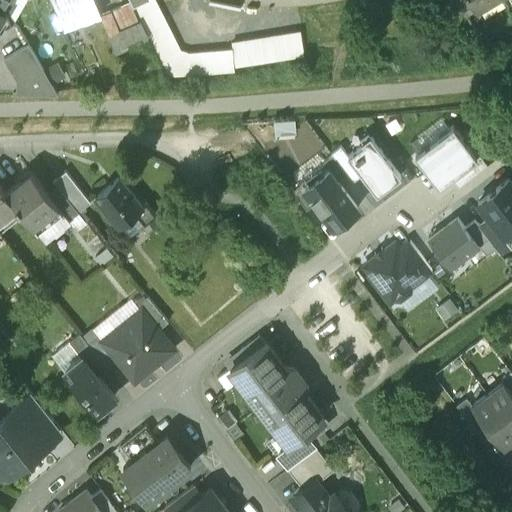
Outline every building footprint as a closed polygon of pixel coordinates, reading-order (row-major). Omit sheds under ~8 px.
[(50,0),(58,18),(67,14),(61,0),(50,0)] [(99,15),(92,0),(72,0),(77,10),(72,12),(77,23),(99,15)] [(454,0),(465,17),(476,10),(470,0),(454,0)] [(470,0),(476,10),(492,0),(470,0)] [(476,156),(452,125),(415,154),(439,185),(451,176),(476,156)] [(400,175),(372,137),(348,155),(362,173),(377,193),(400,175)] [(362,173),(348,155),(340,145),(331,152),(332,154),(347,173),(353,180),(362,173)] [(337,181),(347,173),(332,154),(323,162),(328,169),(337,181)] [(476,156),(451,176),(459,186),(487,164),(479,154),(476,156)] [(51,194),(31,168),(5,189),(18,205),(45,239),(71,218),(69,217),(51,194)] [(60,187),(78,210),(91,199),(66,168),(53,179),(60,187)] [(328,169),(304,187),(316,202),(333,225),(357,207),(337,181),(328,169)] [(119,175),(94,195),(117,224),(133,211),(142,204),(141,203),(119,175)] [(511,182),(508,178),(477,201),(488,216),(503,235),(511,228),(511,182)] [(5,189),(0,182),(0,218),(18,205),(5,189)] [(306,209),(316,202),(304,187),(301,183),(292,190),(306,209)] [(51,194),(69,217),(78,210),(60,187),(51,194)] [(142,204),(133,211),(142,222),(152,214),(143,202),(141,203),(142,204)] [(510,244),(503,235),(488,216),(478,224),(496,247),(500,252),(510,244)] [(458,217),(428,239),(449,266),(478,244),(465,226),(458,217)] [(496,247),(478,224),(475,219),(465,226),(478,244),(486,255),(496,247)] [(396,241),(364,265),(390,301),(394,298),(399,299),(409,291),(409,286),(432,269),(410,240),(400,247),(396,241)] [(141,243),(122,256),(147,292),(166,278),(141,243)] [(143,312),(144,311),(159,329),(168,321),(147,296),(137,304),(143,312)] [(115,329),(114,335),(105,343),(104,343),(119,362),(134,381),(174,348),(159,329),(144,311),(143,312),(130,323),(124,323),(115,329)] [(83,338),(106,368),(108,370),(119,362),(104,343),(105,343),(94,329),(83,338)] [(83,356),(98,374),(106,368),(83,338),(79,333),(69,341),(82,357),(83,356)] [(258,406),(299,375),(294,368),(284,367),(264,341),(229,368),(258,406)] [(93,409),(101,403),(105,403),(114,395),(98,374),(83,356),(82,357),(63,372),(93,409)] [(501,379),(503,382),(511,393),(511,373),(510,372),(501,379)] [(323,418),(303,392),(304,382),(299,375),(258,406),(288,444),(323,418)] [(511,393),(503,382),(487,394),(511,426),(511,393)] [(14,408),(36,436),(54,421),(32,394),(14,408)] [(471,406),(486,426),(503,448),(511,440),(511,426),(487,394),(471,406)] [(477,433),(486,426),(471,406),(466,398),(456,406),(477,433)] [(0,418),(0,472),(7,474),(20,464),(21,457),(28,452),(34,453),(39,449),(40,441),(36,436),(14,408),(0,418)] [(120,446),(132,462),(158,442),(145,425),(120,446)] [(132,462),(122,469),(146,501),(190,468),(166,436),(158,442),(132,462)] [(288,469),(304,490),(315,482),(316,482),(333,469),(317,447),(288,469)] [(345,511),(333,496),(328,499),(316,482),(315,482),(304,490),(294,497),(305,511),(345,511)] [(180,511),(201,497),(193,486),(164,508),(166,511),(180,511)] [(226,511),(227,511),(210,489),(201,497),(180,511),(226,511)] [(117,511),(100,490),(91,497),(102,511),(117,511)] [(102,511),(91,497),(86,491),(58,511),(102,511)]
